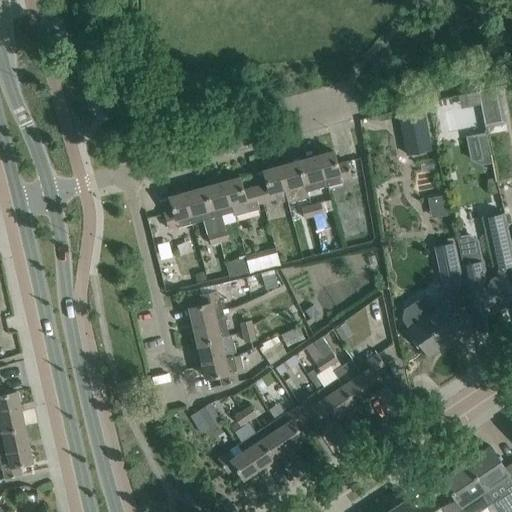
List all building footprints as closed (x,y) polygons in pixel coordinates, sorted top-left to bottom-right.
[(499,86),(477,90),(478,91),(480,101),(485,128),(506,124),(499,86)] [(423,106),(397,111),(406,154),(431,149),(423,106)] [(319,155),(328,186),(342,183),(341,180),(351,177),(347,162),(337,164),(334,151),(319,155)] [(328,186),(319,155),(298,161),(300,167),(307,192),(328,186)] [(307,195),(306,192),(307,192),(300,167),(298,161),(278,167),(287,201),(307,195)] [(264,171),(267,184),(257,186),(262,202),(275,198),(277,204),(287,201),(278,167),(264,171)] [(243,190),(240,177),(225,182),(233,211),(234,216),(258,209),(257,203),(253,188),(243,190)] [(233,211),(225,182),(205,187),(206,193),(213,217),(217,231),(220,242),(229,240),(226,228),(225,229),(221,215),(233,211)] [(413,187),(419,241),(446,239),(440,184),(413,187)] [(213,217),(206,193),(205,187),(184,193),(192,223),(204,219),(213,217)] [(173,210),(164,213),(168,228),(181,224),(182,226),(192,223),(184,193),(170,197),(173,210)] [(314,216),(323,214),(320,202),(310,204),(314,216)] [(309,204),(301,207),(303,213),(304,219),(314,216),(310,204),(309,204)] [(494,268),(511,264),(511,248),(504,212),(483,216),(494,268)] [(217,231),(208,233),(211,245),(220,242),(217,231)] [(468,234),(457,236),(468,291),(469,295),(473,301),(484,318),(511,299),(511,296),(503,282),(499,276),(488,283),(477,241),(468,234)] [(443,289),(464,285),(455,242),(434,246),(443,289)] [(276,249),(248,256),(252,271),(279,264),(276,249)] [(252,271),(248,256),(226,262),(229,277),(252,271)] [(278,286),(275,274),(262,277),(266,289),(278,286)] [(190,307),(194,325),(224,318),(223,312),(222,309),(220,300),(219,300),(216,290),(206,293),(201,294),(203,304),(190,307)] [(406,310),(405,319),(410,326),(417,338),(428,354),(463,331),(452,315),(444,303),(435,309),(427,296),(406,310)] [(306,309),(312,317),(320,311),(314,303),(306,309)] [(224,318),(194,325),(198,342),(228,335),(224,318)] [(242,332),(253,330),(251,320),(240,323),(242,332)] [(336,328),(334,329),(342,341),(352,334),(345,322),(336,328)] [(300,326),(281,335),(285,343),(287,347),(305,338),(300,326)] [(255,340),(253,330),(242,332),(244,342),(255,340)] [(202,360),(223,355),(235,352),(231,335),(228,335),(198,342),(202,360)] [(264,346),(259,348),(270,365),(288,353),(280,343),(277,336),(263,344),(264,346)] [(330,366),(338,361),(321,336),(313,342),(328,366),(332,371),(333,371),(330,366)] [(313,342),(305,348),(320,371),(328,366),(313,342)] [(363,372),(361,374),(373,392),(375,390),(385,384),(377,372),(386,367),(385,365),(377,353),(365,361),(370,368),(363,372)] [(223,355),(202,360),(206,378),(220,375),(222,385),(227,383),(238,381),(235,371),(236,371),(236,368),(244,366),(241,354),(224,358),(223,355)] [(333,371),(332,371),(336,377),(351,400),(354,404),(373,392),(361,374),(351,359),(333,371)] [(312,370),(307,373),(319,391),(320,391),(336,416),(354,404),(351,400),(336,377),(323,385),(318,379),(312,370)] [(0,410),(19,406),(18,400),(16,391),(3,394),(1,384),(0,384),(0,410)] [(316,393),(299,404),(300,405),(308,417),(308,418),(317,412),(324,424),(332,418),(336,416),(320,391),(319,391),(316,393)] [(212,432),(223,425),(210,403),(189,416),(200,434),(209,428),(212,432)] [(240,426),(258,416),(252,405),(234,416),(240,426)] [(24,426),(19,406),(0,410),(0,431),(15,428),(24,426)] [(277,419),(275,420),(292,445),(294,444),(304,437),(296,426),(305,421),(304,420),(296,407),(284,414),(277,419)] [(275,420),(256,433),(261,440),(270,453),(273,458),(292,445),(275,420)] [(0,453),(29,447),(24,426),(15,428),(0,431),(0,453)] [(256,433),(239,445),(243,451),(255,470),(273,458),(270,453),(261,440),(256,433)] [(511,463),(505,468),(490,446),(467,461),(490,496),(503,487),(498,480),(508,473),(511,479),(511,463)] [(30,453),(29,447),(0,453),(0,464),(1,469),(3,468),(5,478),(21,475),(19,465),(32,462),(30,453)] [(230,451),(218,458),(226,470),(227,472),(236,466),(243,478),(252,472),(255,470),(243,451),(239,453),(235,456),(231,450),(230,451)] [(465,511),(477,511),(494,501),(490,496),(467,461),(442,477),(465,511)] [(418,511),(410,499),(409,499),(410,501),(395,511),(394,509),(389,511),(418,511)]
